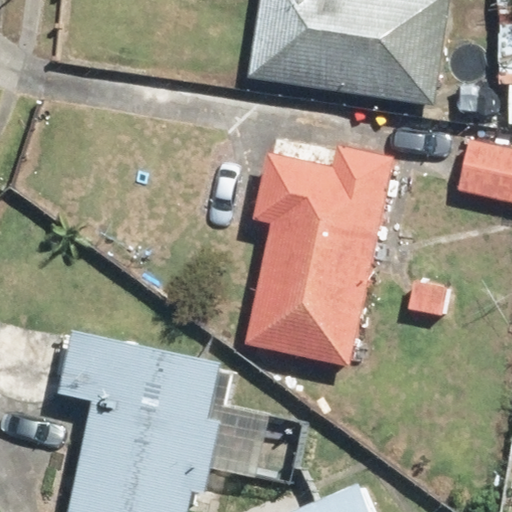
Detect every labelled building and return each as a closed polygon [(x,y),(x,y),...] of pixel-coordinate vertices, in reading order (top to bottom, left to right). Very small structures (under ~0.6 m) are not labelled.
[(450,0),(274,0),(263,70),(434,99),(450,0)] [(511,136),(476,130),(465,195),(511,203),(511,136)] [(261,345),(356,362),(390,171),(295,154),(261,345)] [(84,511),(191,511),(222,368),(119,346),(84,511)] [(336,511),(370,511),(366,500),(336,511)]
